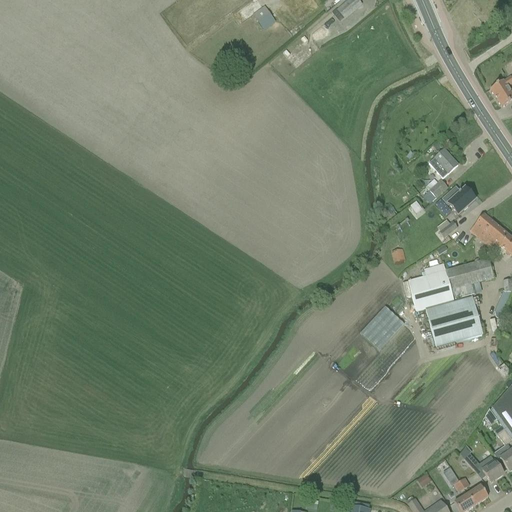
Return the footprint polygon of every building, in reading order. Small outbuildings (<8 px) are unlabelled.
[(349,0),(336,12),(344,21),(361,6),(355,0),(349,0)] [(465,0),(460,4),(469,18),(486,6),(482,2),(484,0),(465,0)] [(252,16),(263,32),(275,23),(264,8),(252,16)] [(489,91),(501,110),(511,103),(511,97),(507,89),(511,85),(511,81),(510,79),(503,83),(489,91)] [(436,143),(431,147),(435,152),(440,148),(436,143)] [(428,166),(442,181),(457,167),(443,152),(428,166)] [(429,193),(425,197),(432,204),(436,200),(447,190),(440,183),(429,193)] [(449,196),(442,202),(447,206),(446,207),(457,218),(475,202),(470,197),(472,196),(467,191),(466,192),(464,190),(460,195),(455,190),(449,196)] [(415,204),(409,209),(415,215),(420,211),(415,204)] [(469,234),(488,249),(493,254),(498,248),(511,259),(511,258),(511,241),(483,217),(469,234)] [(453,225),(439,235),(443,240),(456,230),(453,225)] [(404,262),(401,250),(391,254),(393,264),(404,262)] [(478,264),(444,273),(450,293),(475,286),(493,281),(488,261),(478,264)] [(450,293),(444,273),(442,266),(423,271),(425,278),(407,283),(415,315),(425,312),(434,350),(482,337),(471,298),(453,303),(452,301),(477,294),(475,286),(450,293)] [(510,283),(502,283),(503,295),(511,294),(510,283)] [(360,335),(379,353),(403,326),(384,309),(360,335)] [(511,387),(501,400),(490,414),(496,422),(501,429),(503,433),(511,444),(511,387)] [(490,414),(485,419),(491,426),(496,422),(490,414)] [(500,428),(494,432),(497,437),(503,433),(501,429),(500,428)] [(505,448),(493,456),(498,463),(500,461),(508,473),(511,470),(511,452),(511,453),(507,447),(511,444),(503,433),(497,437),(505,448)] [(469,456),(463,461),(472,472),(478,467),(469,456)] [(487,469),(481,473),(484,478),(490,486),(503,477),(497,469),(494,465),(493,465),(489,459),(483,464),(484,465),(487,469)] [(449,471),(443,475),(447,482),(452,489),(453,488),(458,495),(464,491),(459,484),(458,485),(449,471)] [(469,488),(464,481),(459,484),(464,491),(469,488)] [(480,488),(467,497),(474,508),(487,500),(480,488)] [(467,511),(474,508),(467,497),(453,505),(457,511),(467,511)] [(407,507),(410,511),(421,511),(414,502),(407,507)]
